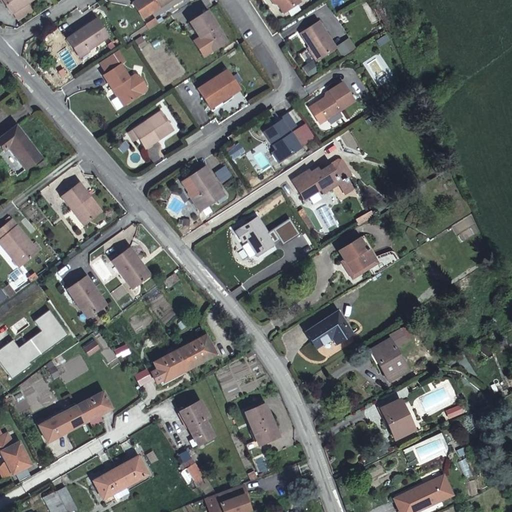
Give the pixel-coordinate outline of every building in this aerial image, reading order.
[(0,0),(9,14),(16,10),(24,5),(31,0),(0,0)] [(136,0),(131,4),(142,21),(172,0),(136,0)] [(283,14),(299,4),(296,0),(268,0),(271,2),(274,0),(275,3),(283,14)] [(24,5),(16,10),(20,17),(28,12),(24,5)] [(209,49),(211,52),(225,43),(223,40),(205,13),(188,24),(199,41),(202,39),(209,49)] [(66,41),(76,56),(86,50),(87,52),(108,38),(96,21),(66,41)] [(335,49),(318,24),(300,35),(318,61),(335,49)] [(379,46),(388,40),(385,35),(376,40),(379,46)] [(351,38),(335,44),(339,55),(355,50),(351,38)] [(208,54),(211,52),(209,49),(202,39),(199,41),(193,45),(202,58),(208,54)] [(86,50),(76,56),(78,60),(88,53),(87,52),(86,50)] [(104,76),(119,67),(124,65),(116,53),(97,65),(104,76)] [(309,77),(317,71),(311,61),(302,67),(309,77)] [(114,90),(125,107),(141,96),(145,93),(146,89),(139,78),(134,77),(128,80),(119,67),(104,76),(102,77),(111,91),(114,90)] [(303,69),(296,71),(300,80),(306,78),(303,69)] [(196,90),(208,107),(218,100),(219,102),(238,90),(225,71),(196,90)] [(355,103),(342,84),(329,92),(331,95),(316,105),(316,106),(310,110),(321,126),(355,103)] [(122,109),(125,107),(114,90),(111,91),(122,109)] [(218,100),(208,107),(211,112),(221,105),(219,102),(218,100)] [(145,151),(158,142),(156,140),(171,130),(161,114),(133,133),(145,151)] [(265,134),(277,151),(283,161),(295,153),(300,150),(290,133),(296,129),(288,116),(281,121),(282,123),(265,134)] [(156,140),(158,142),(173,132),(171,130),(156,140)] [(29,179),(44,168),(21,136),(1,150),(8,159),(13,156),(29,179)] [(230,160),(244,153),(239,143),(225,150),(230,160)] [(283,161),(277,151),(273,154),(279,164),(283,161)] [(351,178),(341,163),(339,162),(319,175),(311,179),(309,176),(316,171),(315,169),(292,183),(303,202),(319,192),(321,196),(351,178)] [(213,197),(220,193),(205,170),(182,185),(188,194),(188,196),(191,196),(193,199),(191,201),(199,213),(216,202),(213,197)] [(311,179),(319,175),(316,171),(309,176),(311,179)] [(66,205),(75,218),(78,216),(90,232),(106,220),(84,191),(66,205)] [(223,197),(220,193),(213,197),(216,202),(223,197)] [(78,216),(75,218),(87,234),(90,232),(78,216)] [(256,257),(273,246),(256,220),(235,234),(241,244),(245,241),(256,257)] [(0,238),(0,248),(1,249),(3,248),(24,273),(40,259),(14,227),(0,238)] [(399,261),(395,255),(394,254),(392,253),(391,253),(389,253),(377,258),(374,260),(367,249),(364,251),(358,240),(338,253),(343,262),(344,264),(347,262),(349,265),(345,268),(350,276),(366,266),(368,269),(374,278),(399,261)] [(3,248),(1,249),(21,275),(24,273),(3,248)] [(133,292),(148,280),(138,266),(141,264),(131,251),(113,264),(133,292)] [(138,266),(148,280),(151,278),(141,264),(138,266)] [(352,280),(368,269),(366,266),(350,276),(352,280)] [(178,281),(173,274),(161,283),(166,290),(178,281)] [(68,293),(79,309),(82,307),(91,320),(107,309),(87,280),(68,293)] [(82,307),(79,309),(89,322),(91,320),(82,307)] [(351,335),(337,313),(305,334),(315,349),(331,339),(335,345),(351,335)] [(399,330),(387,339),(393,350),(406,343),(399,330)] [(204,335),(179,349),(189,367),(200,361),(201,363),(216,355),(204,335)] [(393,350),(387,339),(370,349),(376,360),(375,361),(386,380),(405,370),(393,350)] [(82,350),(86,357),(99,349),(95,342),(82,350)] [(189,367),(179,349),(153,364),(157,371),(162,380),(164,384),(178,376),(177,374),(189,367)] [(59,374),(54,366),(48,369),(52,378),(59,374)] [(162,380),(157,371),(151,373),(157,383),(162,380)] [(77,406),(86,423),(104,413),(102,409),(110,405),(102,392),(77,406)] [(392,439),(412,431),(398,400),(381,408),(387,422),(385,423),(392,439)] [(198,402),(178,415),(198,446),(213,436),(204,421),(208,418),(198,402)] [(444,412),(448,420),(462,413),(458,405),(444,412)] [(68,433),(86,423),(77,406),(40,428),(48,444),(60,438),(59,434),(67,430),(68,433)] [(260,447),(277,439),(270,423),(272,422),(265,407),(246,415),(260,447)] [(270,423),(277,439),(280,438),(272,422),(270,423)] [(13,476),(30,466),(18,443),(12,446),(6,434),(1,437),(0,437),(0,453),(1,454),(2,453),(6,460),(5,461),(6,464),(13,476)] [(137,458),(115,470),(125,487),(147,476),(137,458)] [(186,469),(194,482),(202,477),(190,459),(182,463),(186,469)] [(258,472),(267,471),(266,460),(257,461),(258,472)] [(6,464),(0,470),(0,472),(4,480),(13,476),(6,464)] [(188,485),(194,482),(186,469),(180,473),(188,485)] [(125,487),(115,470),(94,481),(103,498),(125,487)] [(392,500),(397,511),(413,511),(449,495),(441,478),(416,490),(416,489),(392,500)] [(244,485),(205,501),(210,511),(250,511),(252,511),(247,501),(246,496),(248,495),(244,485)] [(57,494),(53,487),(45,491),(49,498),(44,501),(49,511),(64,511),(66,511),(57,494)] [(57,494),(66,511),(76,511),(65,490),(57,494)]
